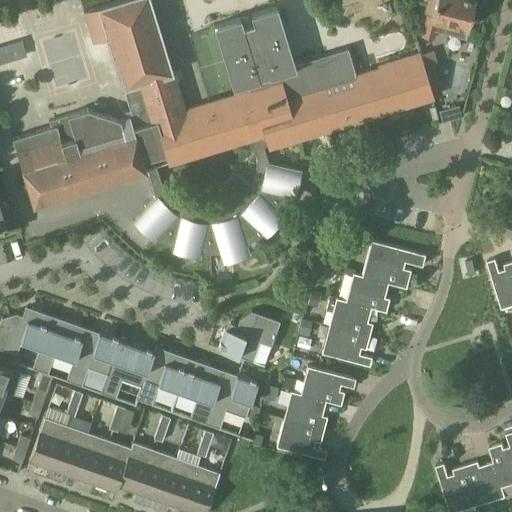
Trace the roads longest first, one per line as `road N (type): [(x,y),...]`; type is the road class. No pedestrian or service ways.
road 1 (residential): [(421,405),(397,511),(332,497),(346,436),(376,392),(411,369)]
road 2 (residential): [(452,233),(510,0)]
road 3 (residential): [(0,276),(80,253),(127,297),(186,319)]
road 4 (residential): [(411,369),(452,233)]
